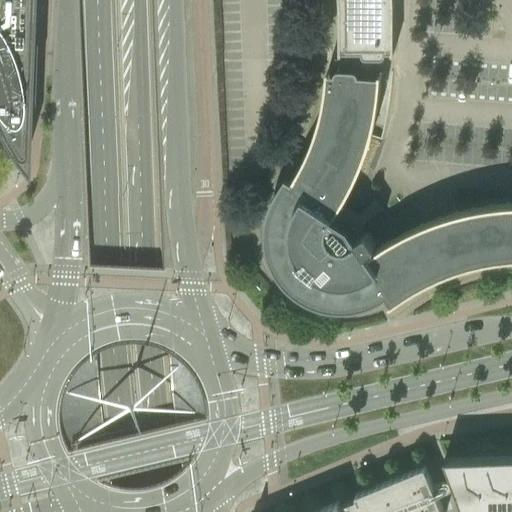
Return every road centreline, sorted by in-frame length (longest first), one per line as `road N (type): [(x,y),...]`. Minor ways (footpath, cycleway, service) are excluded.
road 1 (primary): [(171,511),(143,272),(138,0)]
road 2 (primary): [(97,0),(106,270),(133,511)]
road 3 (secondary): [(511,330),(328,371),(210,357)]
road 4 (residential): [(186,271),(202,221),(208,152),(200,0)]
road 5 (primary): [(186,271),(177,226),(174,0)]
road 6 (secondary): [(270,461),(336,436),(511,395)]
road 7 (primary): [(67,171),(62,345)]
road 8 (primary): [(66,0),(67,171)]
road 9 (secondary): [(207,346),(165,323),(131,318),(62,345)]
road 10 (secondary): [(40,373),(42,442),(86,511)]
road 11 (secondary): [(203,489),(221,464),(222,399),(210,357)]
